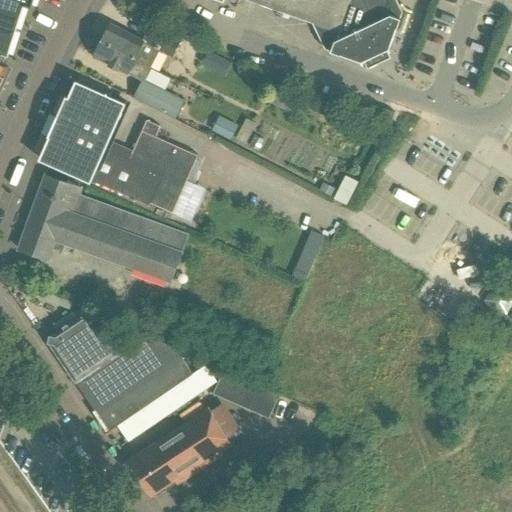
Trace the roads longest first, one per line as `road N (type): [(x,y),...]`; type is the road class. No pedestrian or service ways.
road 1 (residential): [(165,0),(222,30),(498,129),(511,107)]
road 2 (residential): [(139,511),(0,311)]
road 3 (residential): [(0,173),(82,0)]
road 4 (residential): [(80,511),(0,398)]
